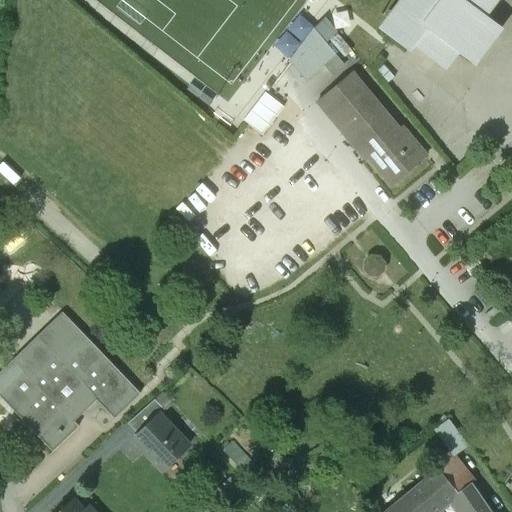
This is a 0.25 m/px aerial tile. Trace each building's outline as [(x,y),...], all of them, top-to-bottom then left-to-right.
[(482,16),(493,0),(403,0),(382,29),(408,48),(416,37),(428,46),(424,52),(444,66),(457,50),(473,62),(499,28),(482,16)] [(335,55),(340,62),(352,52),(325,19),(313,29),(335,55)] [(289,61),(305,81),(321,68),(335,55),(313,29),(289,61)] [(337,85),(351,74),(340,62),(335,55),(321,68),(337,85)] [(360,69),(352,75),(362,88),(370,82),(360,69)] [(369,156),(392,185),(425,157),(401,128),(398,131),(362,88),(352,75),(351,74),(337,85),(318,101),(366,159),(369,156)] [(62,313),(0,371),(0,396),(52,451),(78,426),(72,420),(94,398),(114,419),(140,394),(62,313)] [(127,424),(138,435),(159,414),(160,414),(164,410),(154,399),(127,424)] [(132,440),(162,471),(189,445),(160,414),(159,414),(138,435),(132,440)] [(233,443),(221,455),(239,473),(251,460),(233,443)] [(457,491),(471,483),(453,456),(438,468),(457,491)] [(433,511),(442,505),(452,496),(457,503),(462,511),(490,511),(471,483),(457,491),(438,468),(384,511),(433,511)] [(447,511),(457,503),(452,496),(442,505),(447,511)] [(83,511),(72,499),(58,511),(83,511)]
